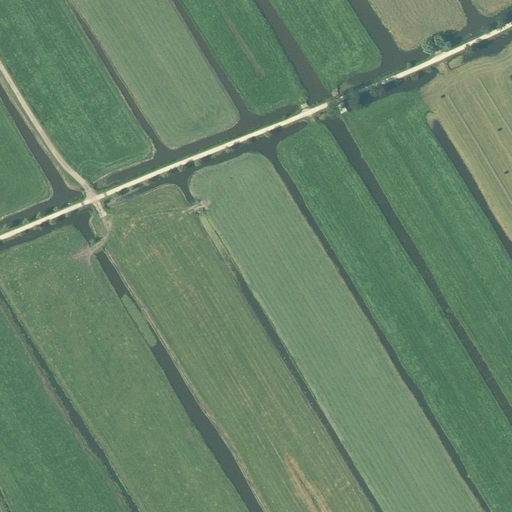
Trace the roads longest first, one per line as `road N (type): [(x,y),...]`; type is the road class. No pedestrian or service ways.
road 1 (track): [(0,237),(511,24)]
road 2 (track): [(0,66),(94,200)]
road 3 (track): [(84,256),(109,228),(207,203)]
